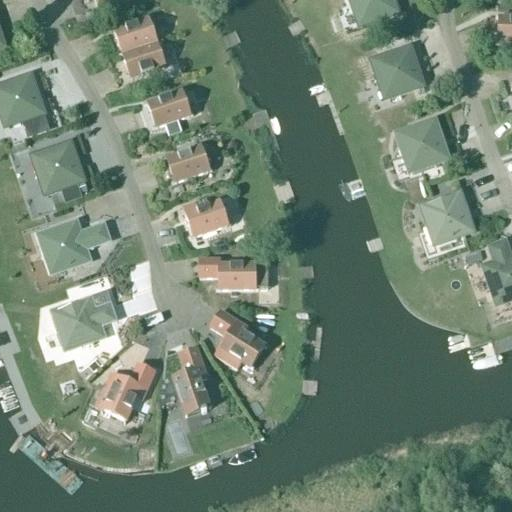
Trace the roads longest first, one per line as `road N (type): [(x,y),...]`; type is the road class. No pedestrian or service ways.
road 1 (residential): [(170,303),(120,163),(34,0)]
road 2 (residential): [(511,191),(452,25),(451,0)]
